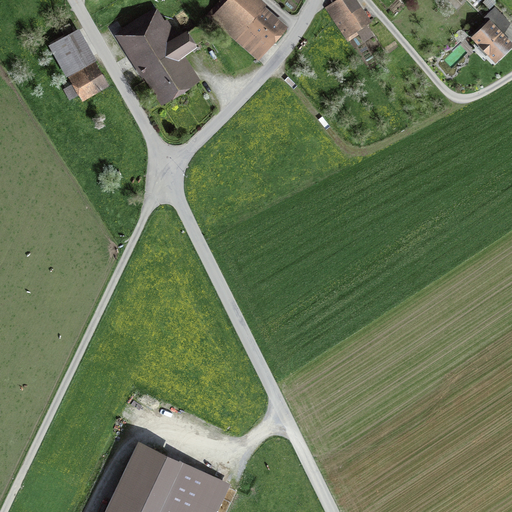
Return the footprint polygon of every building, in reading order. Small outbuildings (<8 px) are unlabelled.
[(288,28),(254,0),(216,0),(202,17),(257,64),(288,28)] [(374,31),(349,0),(327,0),(316,9),(349,51),(374,31)] [(169,44),(148,11),(110,36),(156,105),(193,81),(178,58),(193,48),(184,34),(169,44)] [(511,44),(494,24),(474,41),(498,67),(511,54),(511,44)] [(75,31),(53,42),(66,69),(88,58),(75,31)] [(86,66),(61,82),(74,102),(99,86),(86,66)] [(150,444),(117,511),(223,511),(236,484),(150,444)]
